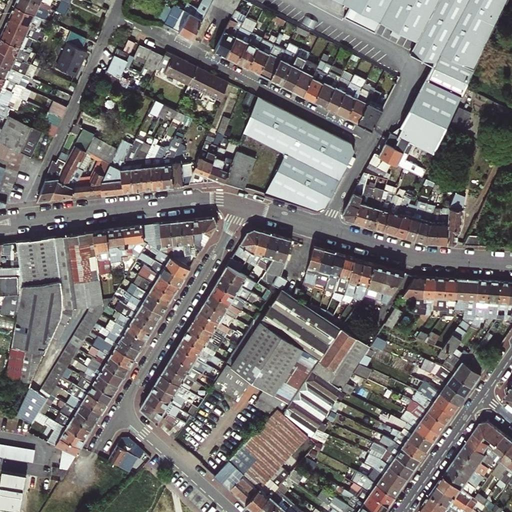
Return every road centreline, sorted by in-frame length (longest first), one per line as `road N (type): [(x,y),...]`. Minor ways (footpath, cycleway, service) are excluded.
road 1 (residential): [(323,229),(364,153),(361,140),(114,15)]
road 2 (residential): [(121,411),(246,205)]
road 3 (residential): [(20,221),(213,199),(246,205)]
road 4 (residential): [(114,15),(20,221)]
road 5 (residential): [(323,229),(410,255),(511,262)]
road 6 (residential): [(234,511),(121,411)]
road 7 (residential): [(481,394),(401,511)]
